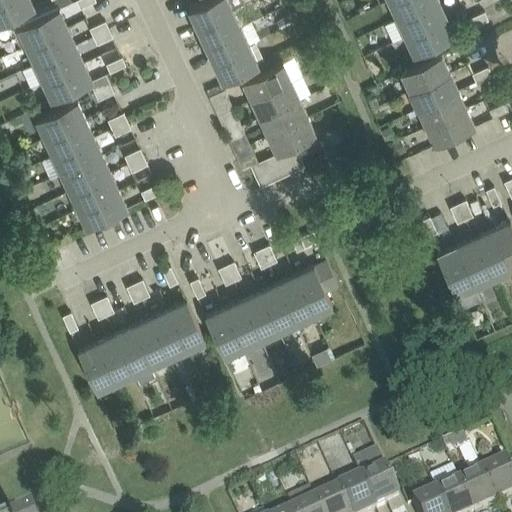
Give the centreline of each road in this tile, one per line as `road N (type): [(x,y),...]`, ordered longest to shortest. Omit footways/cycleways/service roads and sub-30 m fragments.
road 1 (residential): [(227,214),(204,173),(200,115),(146,0)]
road 2 (residential): [(60,281),(188,223),(227,214)]
